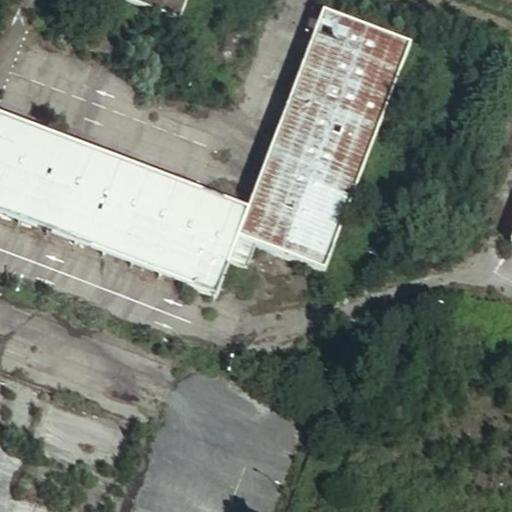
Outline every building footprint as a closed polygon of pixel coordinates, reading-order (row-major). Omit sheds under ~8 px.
[(176,0),(117,0),(116,5),(183,31),(192,5),(176,0)] [(250,215),(240,242),(259,250),(328,276),(413,48),(324,16),(250,215)] [(486,26),(478,22),(437,134),(445,138),(453,120),(459,123),(468,103),(460,99),(489,26),(486,26)] [(0,122),(0,150),(240,242),(250,215),(0,122)] [(240,242),(0,150),(0,221),(218,302),(230,269),(240,242)] [(259,250),(240,242),(230,269),(249,276),(259,250)]
